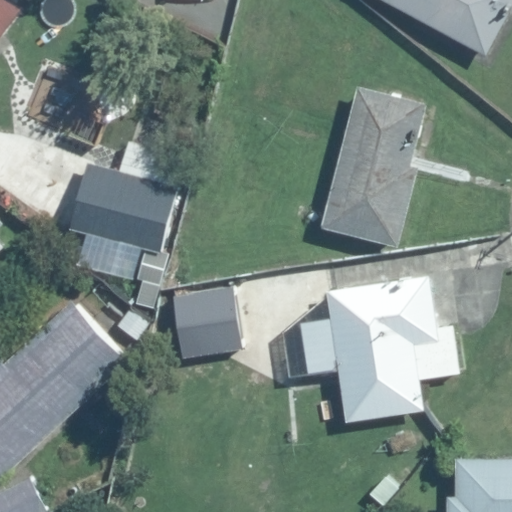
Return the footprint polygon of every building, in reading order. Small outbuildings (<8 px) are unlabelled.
[(0,0),(0,33),(18,11),(3,0),(0,0)] [(392,0),(486,49),(511,0),(392,0)] [(436,106),(358,86),(324,222),(403,242),(436,106)] [(88,167),(72,227),(161,252),(178,192),(88,167)] [(304,318),(304,323),(307,371),(343,368),(348,419),(429,411),(425,374),(461,370),(456,321),(438,323),(433,274),(330,284),(333,314),(304,318)] [(256,371),(248,277),(178,283),(186,377),(256,371)] [(0,359),(0,468),(125,356),(71,296),(0,359)] [(453,511),(511,511),(511,454),(462,456),(462,490),(453,490),(453,511)] [(35,469),(0,486),(0,511),(51,511),(56,510),(35,469)]
